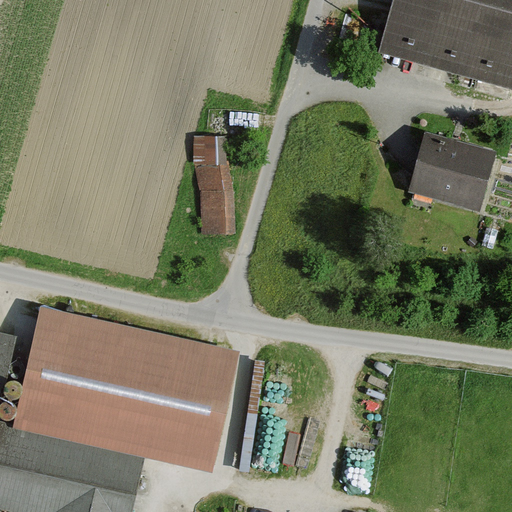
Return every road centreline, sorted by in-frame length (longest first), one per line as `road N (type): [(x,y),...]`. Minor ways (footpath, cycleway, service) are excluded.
road 1 (residential): [(225,321),(315,0)]
road 2 (residential): [(225,321),(511,361)]
road 3 (residential): [(0,274),(225,321)]
